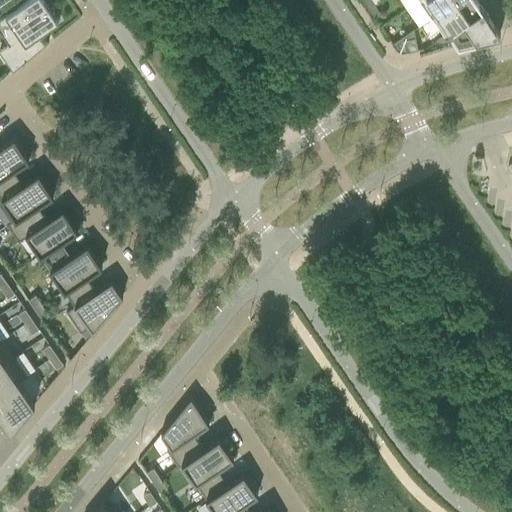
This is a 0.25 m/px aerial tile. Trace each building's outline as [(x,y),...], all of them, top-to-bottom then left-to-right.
[(7,45),(0,49),(0,52),(6,62),(6,63),(10,69),(12,71),(45,45),(38,35),(37,33),(44,28),(45,30),(47,29),(58,21),(43,0),(27,0),(5,15),(5,16),(6,17),(7,17),(19,36),(17,37),(17,38),(7,45)] [(362,0),(369,9),(374,5),(370,0),(362,0)] [(431,18),(457,0),(419,0),(420,0),(431,18)] [(443,35),(450,30),(483,8),(477,0),(457,0),(431,18),(443,35)] [(375,19),(381,15),(374,5),(369,9),(375,19)] [(500,32),(495,25),(483,8),(450,30),(459,43),(500,32)] [(402,40),(415,37),(413,29),(401,37),(402,40)] [(401,37),(392,43),(396,50),(397,51),(398,51),(399,52),(400,52),(401,53),(402,53),(403,53),(404,53),(405,52),(402,40),(401,37)] [(405,52),(418,50),(415,37),(402,40),(405,52)] [(12,170),(28,159),(14,137),(0,146),(0,178),(12,170)] [(36,205),(53,194),(38,173),(22,184),(12,170),(0,178),(0,197),(0,199),(0,198),(0,206),(10,221),(6,224),(7,225),(36,206),(36,205)] [(61,241),(77,230),(62,208),(46,220),(36,205),(36,206),(7,225),(18,241),(26,236),(40,256),(61,241)] [(85,277),(102,266),(87,244),(71,255),(61,241),(40,256),(64,291),(85,277)] [(85,277),(64,291),(73,306),(66,311),(80,332),(86,340),(92,333),(120,299),(122,296),(111,280),(95,291),(85,277)] [(7,298),(14,293),(7,283),(0,288),(7,298)] [(35,310),(42,305),(35,295),(28,300),(35,310)] [(42,305),(35,310),(42,320),(49,315),(42,305)] [(25,324),(31,319),(24,309),(18,314),(25,324)] [(31,319),(25,324),(32,334),(38,329),(36,326),(31,319)] [(0,339),(0,366),(14,357),(2,338),(0,339)] [(49,359),(56,355),(49,345),(42,349),(49,359)] [(56,355),(49,359),(56,369),(63,365),(59,360),(56,355)] [(0,393),(19,381),(27,375),(14,357),(0,366),(0,393)] [(0,418),(10,433),(34,403),(19,381),(0,393),(0,418)] [(177,465),(202,448),(192,433),(209,423),(190,396),(160,432),(170,446),(166,449),(177,465)] [(205,498),(226,483),(217,469),(233,458),(218,437),(202,448),(177,465),(178,467),(182,464),(205,498)] [(153,483),(160,478),(153,468),(146,473),(153,483)] [(214,511),(245,511),(241,505),(257,494),(243,472),(226,483),(205,498),(214,511)] [(153,483),(160,493),(166,488),(160,478),(153,483)] [(156,502),(149,491),(142,496),(149,506),(156,502)] [(120,511),(115,504),(107,509),(102,503),(94,511),(120,511)]
